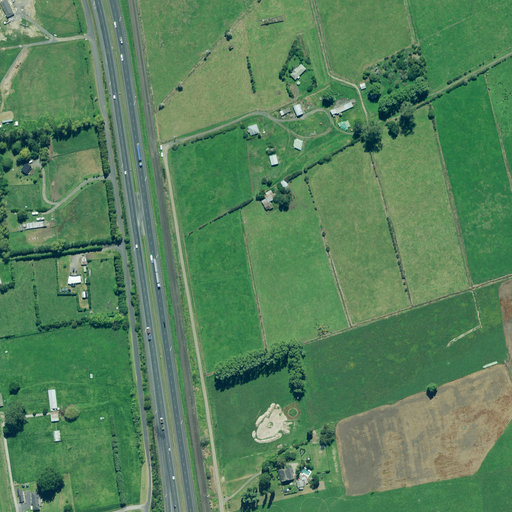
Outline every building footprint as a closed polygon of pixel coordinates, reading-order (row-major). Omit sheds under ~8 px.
[(297,68),(293,73),(291,75),(296,80),(306,69),(301,64),(297,68)] [(353,107),(351,102),(334,110),(334,109),(331,111),(333,115),(337,113),(337,114),(353,107)] [(303,114),(300,104),(293,107),(297,116),(303,114)] [(291,111),(289,108),(280,112),(282,116),(291,111)] [(260,133),(257,124),(248,127),(249,130),(248,130),(249,133),(250,132),(251,136),(260,133)] [(278,164),(276,155),(270,156),(272,165),(278,164)] [(31,166),(27,163),(22,170),(26,174),(31,166)] [(276,199),(271,190),(259,197),(267,210),(270,209),(274,207),(270,201),(276,199)] [(73,277),(69,276),(68,284),(72,284),(72,283),(73,283),(73,284),(74,284),(75,283),(76,283),(82,282),(81,276),(75,277),(73,277)] [(57,408),(55,390),(49,390),(51,409),(57,408)] [(311,472),(303,467),(299,473),(302,475),(304,473),(308,476),(311,472)] [(294,479),(293,477),(295,477),(294,474),(293,474),(291,468),(279,471),(279,473),(281,482),(294,479)] [(24,501),(23,491),(15,492),(16,496),(19,496),(20,502),(24,501)] [(32,493),(33,502),(31,502),(32,505),(33,504),(34,510),(40,510),(38,492),(32,493)]
